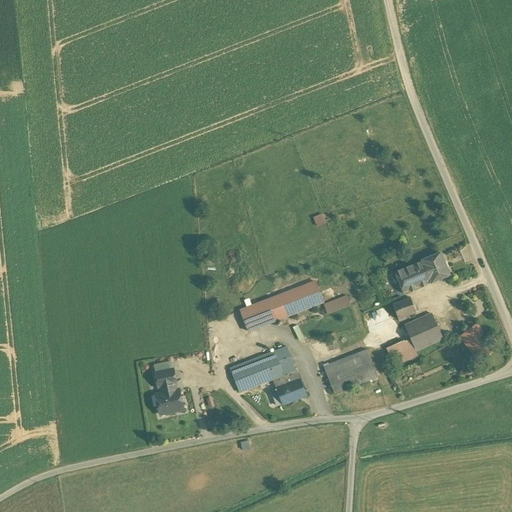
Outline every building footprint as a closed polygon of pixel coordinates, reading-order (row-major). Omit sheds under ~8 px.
[(313,217),(317,226),(327,222),(322,212),(313,217)] [(423,261),(413,265),(417,275),(422,286),(431,282),(432,283),(450,275),(441,253),(422,261),(423,261)] [(413,265),(395,273),(404,294),(412,290),(407,279),(417,275),(413,265)] [(417,275),(407,279),(412,290),(422,286),(417,275)] [(315,282),(240,311),(248,332),(323,302),(315,282)] [(347,296),(325,305),(328,314),(350,305),(347,296)] [(411,298),(393,304),(396,312),(413,305),(411,298)] [(413,305),(396,312),(399,320),(416,313),(413,305)] [(432,314),(405,326),(411,340),(416,351),(443,339),(432,314)] [(477,324),(460,337),(480,363),(497,350),(477,324)] [(328,335),(330,340),(337,337),(335,332),(328,335)] [(418,356),(416,351),(411,340),(409,341),(408,340),(405,341),(404,341),(386,349),(394,367),(418,356)] [(287,347),(231,369),(241,392),(273,380),(289,373),(296,371),(287,347)] [(367,350),(324,367),(334,394),(347,389),(378,377),(367,350)] [(174,370),(156,374),(159,387),(161,387),(174,384),(176,384),(174,370)] [(296,371),(289,373),(293,383),(276,389),(277,389),(283,405),(306,396),(296,371)] [(289,373),(273,380),(276,389),(293,383),(289,373)] [(174,384),(161,387),(162,394),(176,391),(174,384)] [(277,389),(273,391),(272,394),(276,405),(280,406),(283,405),(277,389)] [(162,394),(159,394),(161,403),(159,406),(160,415),(183,410),(179,390),(176,391),(162,394)] [(208,407),(214,405),(212,396),(206,398),(208,407)]
